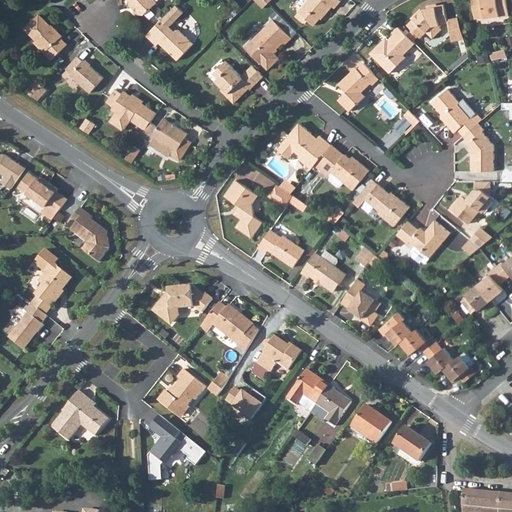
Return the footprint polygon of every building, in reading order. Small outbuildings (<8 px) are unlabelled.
[(131,0),(132,5),(140,14),(146,14),(158,2),(156,0),(131,0)] [(254,0),(263,8),(269,3),(265,0),(254,0)] [(297,11),(298,12),(295,16),(302,22),(306,21),(307,20),(312,25),(322,15),(323,16),(331,7),(334,8),(341,1),(340,0),(307,0),(297,11)] [(471,0),(474,18),(484,17),(484,18),(498,16),(499,18),(502,17),(509,16),(506,0),(471,0)] [(407,25),(421,39),(427,33),(433,38),(442,30),(441,25),(449,24),(444,4),(438,5),(437,3),(427,5),(428,9),(423,9),(419,14),(420,16),(415,21),(414,19),(407,25)] [(147,35),(157,45),(161,41),(165,45),(164,47),(177,60),(193,43),(178,28),(175,31),(170,25),(184,11),(177,5),(147,35)] [(25,27),(36,39),(34,42),(51,59),(67,44),(60,37),(63,35),(55,27),(53,29),(50,26),(51,25),(40,13),(34,19),(28,24),(25,27)] [(246,47),(262,64),(263,63),(269,69),(280,58),(274,52),(283,43),(285,45),(292,38),(274,19),(246,47)] [(383,41),(370,54),(390,74),(406,58),(403,56),(416,44),(399,27),(392,33),(394,35),(389,40),(386,44),(383,41)] [(490,52),(492,60),(506,56),(505,49),(490,52)] [(66,70),(71,74),(70,75),(90,93),(104,78),(84,60),(83,61),(77,57),(66,70)] [(216,70),(222,75),(219,78),(217,80),(224,88),(227,91),(224,94),(233,103),(248,89),(250,90),(264,77),(252,65),(241,76),(225,60),(216,70)] [(364,63),(358,69),(356,68),(339,84),(348,93),(346,96),(344,95),(338,100),(350,112),(366,96),(361,92),(371,83),(373,85),(380,79),(364,63)] [(26,91),(32,95),(42,85),(36,79),(26,91)] [(32,95),(39,100),(49,89),(43,83),(42,85),(32,95)] [(133,95),(125,90),(123,93),(115,88),(106,101),(114,106),(112,109),(117,112),(111,121),(124,130),(131,121),(132,119),(147,129),(152,121),(158,112),(143,103),(142,103),(132,96),(133,95)] [(458,129),(464,136),(478,123),(483,119),(476,113),(470,118),(457,103),(459,102),(447,88),(431,102),(441,113),(441,117),(447,124),(449,123),(456,131),(458,129)] [(405,116),(415,127),(420,121),(411,111),(405,116)] [(95,124),(86,118),(80,127),(90,133),(95,124)] [(156,137),(175,150),(172,154),(182,160),(193,142),(187,138),(190,133),(166,118),(160,127),(152,121),(147,129),(143,135),(153,141),(156,137)] [(309,166),(314,160),(317,162),(332,145),(320,135),(317,140),(311,134),(312,133),(300,122),(282,143),(283,144),(279,149),(290,158),(297,151),(304,156),(301,159),(309,166)] [(447,124),(454,132),(456,131),(449,123),(447,124)] [(464,136),(469,142),(468,143),(471,147),(474,151),(474,157),(472,157),(472,171),(494,171),(494,144),(482,131),(484,129),(479,124),(478,123),(464,136)] [(151,143),(171,156),(172,154),(175,150),(156,137),(153,141),(151,143)] [(338,187),(341,186),(344,182),(354,190),(370,171),(356,159),(354,161),(346,154),(345,155),(332,145),(317,162),(315,165),(328,176),(332,172),(333,173),(330,177),(330,180),(338,187)] [(127,158),(133,162),(142,150),(136,146),(127,158)] [(13,188),(28,167),(6,153),(0,153),(0,171),(2,172),(7,175),(3,181),(13,188)] [(309,166),(312,169),(315,165),(317,162),(314,160),(309,166)] [(511,181),(511,165),(510,166),(503,173),(503,181),(511,181)] [(52,220),(67,199),(56,191),(58,189),(48,182),(46,184),(39,179),(29,171),(18,187),(27,193),(27,192),(45,206),(41,212),(52,220)] [(288,179),(282,186),(283,187),(292,193),(297,187),(288,179)] [(373,179),(354,202),(360,207),(367,199),(380,210),(379,212),(396,225),(411,207),(398,196),(396,198),(373,179)] [(240,205),(244,218),(243,218),(237,227),(253,238),(264,222),(257,217),(253,204),(259,195),(237,180),(225,196),(233,202),(237,201),(240,203),(240,205)] [(475,181),(475,190),(467,200),(462,196),(451,210),(468,223),(479,210),(482,212),(493,199),(488,194),(490,190),(491,182),(475,181)] [(282,186),(279,184),(271,196),(287,207),(291,201),(295,195),(292,193),(283,187),(282,186)] [(309,204),(295,195),(291,201),(304,211),(309,204)] [(330,219),(336,223),(346,211),(340,207),(330,219)] [(92,217),(80,208),(72,218),(77,222),(71,230),(87,242),(82,249),(99,262),(109,248),(107,231),(91,219),(92,217)] [(398,234),(408,243),(410,241),(416,245),(423,250),(424,249),(432,255),(451,233),(436,220),(427,231),(426,232),(421,228),(420,229),(409,221),(398,234)] [(480,227),(475,233),(486,243),(492,238),(480,227)] [(259,247),(268,253),(272,247),(275,250),(276,254),(295,267),(306,249),(285,235),(283,237),(271,229),(259,247)] [(470,240),(479,248),(480,247),(483,245),(486,243),(475,233),(470,240)] [(479,248),(470,240),(463,248),(471,255),(479,248)] [(426,262),(432,255),(424,249),(423,250),(416,245),(412,250),(415,253),(413,255),(421,262),(423,260),(426,262)] [(355,259),(364,265),(372,253),(364,247),(355,259)] [(59,260),(45,249),(36,260),(37,265),(46,272),(39,281),(43,284),(37,292),(37,297),(51,307),(60,296),(58,295),(72,278),(55,264),(59,260)] [(322,256),(336,265),(339,261),(337,257),(327,250),(322,256)] [(303,271),(311,276),(313,274),(318,278),(322,281),(335,290),(347,273),(336,265),(322,256),(316,252),(303,271)] [(496,266),(506,279),(511,273),(511,256),(504,263),(502,261),(496,266)] [(478,283),(492,300),(504,290),(499,284),(506,279),(496,266),(489,272),(490,274),(478,283)] [(359,277),(343,302),(357,312),(361,314),(361,313),(364,315),(362,318),(371,324),(380,313),(376,310),(382,301),(373,295),(372,291),(364,286),(367,282),(359,277)] [(478,283),(466,294),(468,295),(461,300),(471,313),(478,308),(480,310),(492,300),(478,283)] [(168,322),(172,321),(178,314),(177,306),(193,305),(193,303),(201,310),(211,297),(203,291),(202,293),(188,287),(168,289),(169,291),(169,294),(163,302),(162,300),(153,310),(168,322)] [(37,297),(32,303),(41,310),(45,314),(51,307),(37,297)] [(218,300),(203,320),(210,326),(213,323),(237,342),(236,343),(245,350),(258,329),(251,324),(252,322),(238,312),(237,314),(234,311),(235,309),(227,303),(225,306),(218,300)] [(48,316),(45,314),(41,310),(32,303),(27,310),(29,312),(8,336),(24,349),(34,336),(32,334),(35,331),(37,333),(44,325),(42,323),(48,316)] [(389,321),(395,328),(390,332),(393,337),(399,344),(403,342),(415,332),(405,320),(407,318),(401,311),(389,321)] [(389,321),(381,328),(386,334),(387,333),(392,338),(393,337),(390,332),(395,328),(389,321)] [(403,342),(412,353),(421,347),(426,353),(439,342),(434,336),(428,340),(419,328),(415,332),(403,342)] [(257,362),(268,370),(270,372),(278,361),(289,369),(302,350),(293,344),(292,346),(276,335),(271,342),(269,340),(268,340),(266,340),(265,342),(265,343),(265,345),(268,346),(257,362)] [(426,353),(431,359),(430,360),(440,372),(445,368),(455,359),(446,347),(444,349),(439,342),(426,353)] [(445,368),(455,380),(460,376),(465,382),(477,372),(472,365),(470,367),(460,355),(455,359),(445,368)] [(257,362),(251,371),(262,379),(268,370),(257,362)] [(195,398),(206,385),(183,368),(177,376),(180,378),(173,387),(174,388),(170,393),(167,391),(165,389),(157,399),(176,414),(184,405),(188,404),(193,397),(195,398)] [(300,401),(304,395),(317,403),(330,384),(308,369),(289,397),(298,404),(300,401)] [(212,381),(222,389),(226,381),(218,374),(212,381)] [(212,381),(207,388),(216,395),(222,389),(212,381)] [(311,412),(324,421),(326,418),(335,425),(352,401),(336,390),(337,389),(330,384),(317,403),(313,409),(311,412)] [(238,387),(227,401),(253,420),(268,398),(254,389),(251,393),(246,390),(246,391),(238,387)] [(91,400),(79,390),(63,410),(64,411),(51,427),(68,440),(81,424),(95,436),(109,419),(94,407),(88,402),(91,400)] [(300,401),(313,409),(317,403),(304,395),(300,401)] [(176,414),(180,418),(190,405),(188,404),(184,405),(176,414)] [(353,427),(377,444),(392,421),(368,405),(353,427)] [(161,413),(151,426),(158,432),(156,434),(161,438),(149,453),(151,478),(163,478),(162,464),(169,454),(171,456),(179,446),(190,455),(188,457),(196,464),(207,450),(188,435),(183,442),(177,437),(182,430),(161,413)] [(395,444),(420,461),(432,443),(408,426),(395,444)] [(247,443),(241,439),(234,450),(239,454),(247,443)] [(308,459),(315,464),(325,450),(318,444),(308,459)] [(394,491),(399,491),(408,489),(407,481),(393,482),(394,491)] [(461,511),(511,511),(511,492),(500,491),(483,490),(464,488),(464,491),(461,511)]
